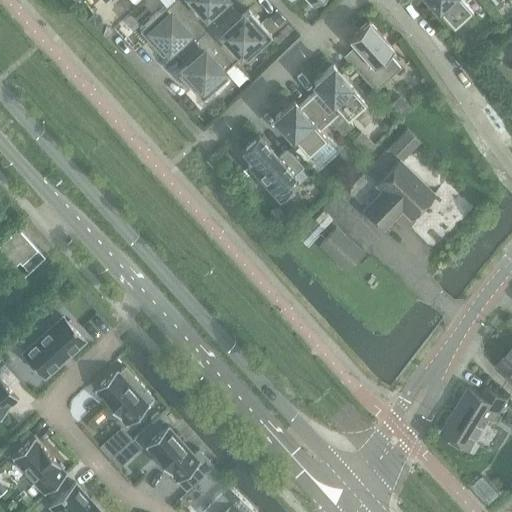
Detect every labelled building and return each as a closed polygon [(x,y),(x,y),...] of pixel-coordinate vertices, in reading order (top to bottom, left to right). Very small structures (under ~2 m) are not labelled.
[(162,53),(170,46),(178,55),(205,31),(177,0),(174,0),(167,7),(164,4),(139,27),(162,53)] [(177,0),(205,31),(232,7),(225,0),(177,0)] [(472,10),(465,2),(467,0),(429,0),(453,27),(472,10)] [(240,16),(232,7),(205,31),(236,66),(237,65),(234,62),(243,54),(246,57),(271,34),(248,9),(240,16)] [(271,19),(278,26),(283,21),(276,14),(271,19)] [(348,39),(358,50),(348,58),(344,54),(342,55),(375,91),(397,71),(384,56),(393,48),(368,20),(348,39)] [(205,31),(178,55),(186,64),(178,71),(201,97),(227,74),(238,86),(247,78),(236,66),(205,31)] [(313,82),(318,87),(308,96),(332,122),(342,113),(347,119),(366,102),(332,64),(313,82)] [(327,137),(322,131),(332,122),(308,96),(298,105),(293,100),(274,117),(308,154),(327,137)] [(406,128),(389,147),(402,160),(420,141),(406,128)] [(362,131),(351,140),(362,152),(372,143),(362,131)] [(241,149),(251,160),(247,163),(279,198),(291,187),(286,182),(302,167),(303,167),(287,148),(278,156),(258,134),(241,149)] [(365,210),(383,228),(396,214),(394,213),(400,207),(411,218),(434,194),(399,162),(377,185),(383,191),(365,210)] [(308,179),(300,186),(313,200),(321,193),(308,179)] [(333,219),(323,209),(297,235),(307,245),(333,219)] [(44,255),(18,225),(0,240),(0,247),(23,274),(44,255)] [(336,227),(320,244),(346,269),(362,252),(336,227)] [(63,316),(23,352),(44,376),(85,339),(63,316)] [(511,382),(511,348),(498,364),(509,374),(506,377),(511,382)] [(117,368),(94,389),(95,390),(95,389),(126,423),(126,424),(149,404),(148,403),(154,397),(125,365),(119,371),(117,370),(118,369),(117,368)] [(0,413),(17,398),(17,399),(18,398),(0,377),(0,413)] [(483,396),(469,388),(443,431),(470,447),(496,404),(502,408),(507,399),(488,388),(483,396)] [(168,425),(145,445),(146,446),(177,480),(177,481),(195,465),(203,473),(213,464),(199,448),(193,453),(168,426),(169,426),(168,425)] [(34,437),(12,457),(13,458),(44,491),(43,492),(44,493),(67,472),(66,471),(66,472),(35,438),(34,437)] [(134,439),(113,458),(120,465),(141,446),(134,439)] [(107,440),(101,446),(111,457),(117,451),(107,440)] [(213,468),(205,476),(211,482),(220,474),(213,468)] [(102,511),(75,481),(49,505),(54,511),(102,511)] [(254,511),(228,486),(202,511),(254,511)]
